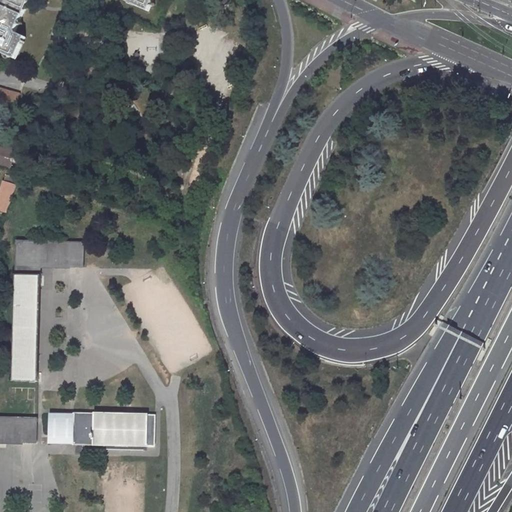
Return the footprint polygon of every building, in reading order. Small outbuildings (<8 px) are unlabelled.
[(0,51),(15,58),(24,36),(15,32),(27,0),(130,0),(147,6),(149,0),(0,0),(0,1),(0,51)] [(0,101),(14,105),(17,91),(0,86),(0,101)] [(31,141),(18,137),(16,146),(27,149),(31,141)] [(0,148),(14,151),(16,146),(15,146),(2,142),(0,148)] [(0,163),(10,166),(14,151),(0,148),(0,163)] [(2,195),(0,199),(0,209),(4,211),(9,198),(2,195)] [(80,242),(15,240),(13,380),(37,380),(40,266),(80,266),(80,242)] [(157,416),(53,415),(52,446),(156,448),(157,416)] [(0,511),(0,441),(38,443),(37,418),(0,416),(0,511)]
